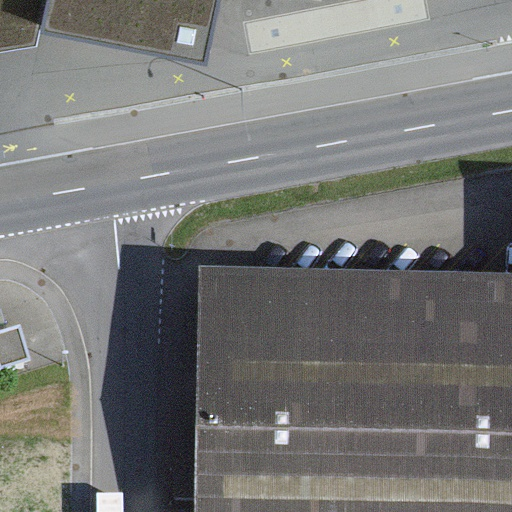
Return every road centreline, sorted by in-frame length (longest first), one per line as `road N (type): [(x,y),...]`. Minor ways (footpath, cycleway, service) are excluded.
road 1 (primary): [(511,112),(110,185)]
road 2 (unclassified): [(110,185),(119,269),(112,511)]
